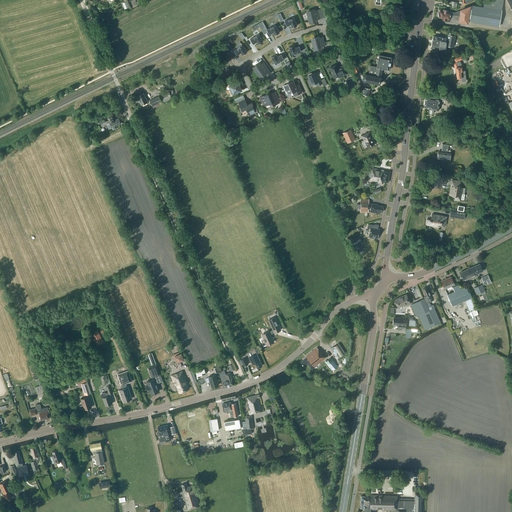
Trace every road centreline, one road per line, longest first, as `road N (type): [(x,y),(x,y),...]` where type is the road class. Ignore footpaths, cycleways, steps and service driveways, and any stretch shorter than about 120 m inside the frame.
road 1 (track): [(231,352),(119,87)]
road 2 (residential): [(0,442),(245,384)]
road 3 (tertiary): [(385,277),(419,32)]
road 4 (tertiary): [(342,511),(372,341),(371,291)]
road 5 (residential): [(296,71),(252,91),(242,65),(280,39),(323,27),(340,51)]
road 6 (unclassified): [(245,384),(288,360),(354,299)]
road 7 (unclassified): [(385,277),(421,273),(511,227)]
